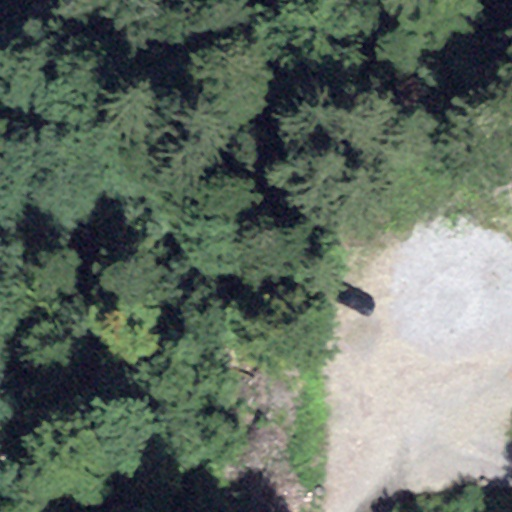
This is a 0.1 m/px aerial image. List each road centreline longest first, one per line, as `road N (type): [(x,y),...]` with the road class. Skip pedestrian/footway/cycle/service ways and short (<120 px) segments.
road 1 (track): [(344,461),(511,389)]
road 2 (track): [(344,461),(511,488)]
